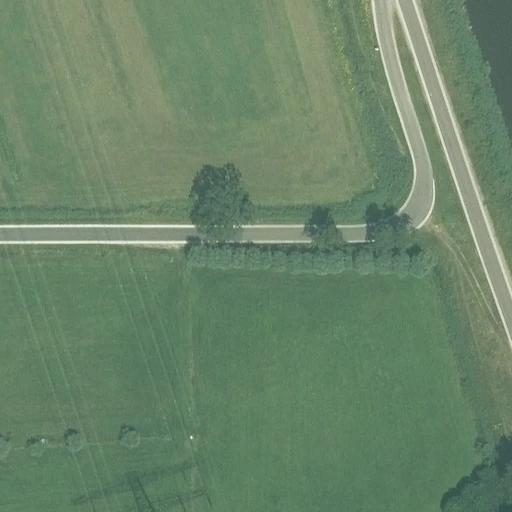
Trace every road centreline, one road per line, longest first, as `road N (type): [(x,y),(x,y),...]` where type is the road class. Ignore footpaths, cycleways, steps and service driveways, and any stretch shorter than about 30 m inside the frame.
road 1 (unclassified): [(0,234),(362,233),(414,220),(423,206),(422,169),(378,0)]
road 2 (unclassified): [(406,0),(511,321)]
road 3 (track): [(511,349),(456,253),(414,220)]
